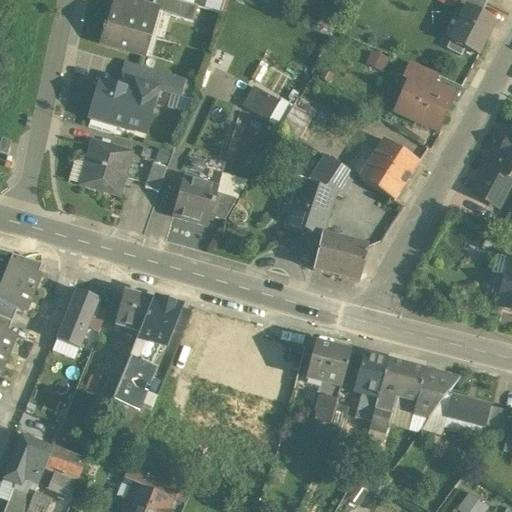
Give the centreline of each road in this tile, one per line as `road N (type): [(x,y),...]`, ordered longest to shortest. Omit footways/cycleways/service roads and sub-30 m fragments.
road 1 (residential): [(511,45),(366,323)]
road 2 (secondary): [(80,242),(366,323)]
road 3 (residential): [(18,225),(67,0)]
road 4 (residential): [(0,443),(80,242)]
road 5 (secondary): [(366,323),(511,359)]
